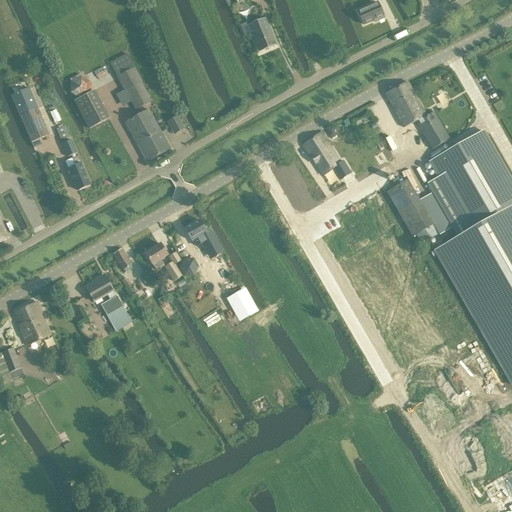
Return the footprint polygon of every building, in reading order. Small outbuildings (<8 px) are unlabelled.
[(384,18),(377,3),(357,12),(363,25),(376,19),(377,21),(384,18)] [(247,23),(241,26),(245,36),(251,33),(259,52),(276,45),(265,19),(248,26),(247,23)] [(115,74),(117,78),(134,68),(127,55),(110,64),(115,74)] [(152,102),(142,83),(143,82),(135,68),(134,68),(117,78),(124,92),(125,91),(136,110),(152,102)] [(79,75),(69,80),(70,82),(70,93),(79,99),(90,93),(90,83),(80,77),(79,75)] [(427,115),(409,81),(385,94),(404,127),(416,121),(432,148),(449,139),(433,111),(427,115)] [(11,96),(31,143),(49,135),(28,89),(11,96)] [(109,119),(94,91),(90,93),(79,99),(74,101),(89,129),(109,119)] [(147,162),(170,149),(149,110),(125,123),(147,162)] [(184,129),(178,117),(167,123),(174,135),(184,129)] [(61,141),(70,137),(65,126),(56,130),(61,141)] [(331,139),(336,136),(332,129),(327,132),(331,139)] [(345,187),(356,181),(344,161),(340,163),(321,132),(303,146),(322,175),(333,168),(341,181),(340,182),(343,187),(344,186),(345,187)] [(439,178),(427,185),(458,239),(511,207),(511,182),(483,132),(458,146),(430,162),(439,178)] [(382,137),(375,140),(380,149),(386,145),(382,137)] [(422,153),(422,152),(422,150),(421,148),(420,145),(419,144),(417,142),(415,140),(410,139),(408,139),(405,140),(401,142),(399,144),(397,146),(396,149),(396,152),(396,155),(397,157),(398,159),(399,161),(403,164),(406,165),(408,166),(410,166),(414,165),(417,163),(420,160),(421,158),(422,156),(422,153)] [(77,153),(71,141),(62,145),(68,157),(71,156),(76,154),(77,153)] [(76,154),(71,156),(76,166),(68,169),(78,191),(90,185),(81,164),(76,154)] [(319,220),(307,227),(368,329),(375,342),(441,298),(415,258),(432,243),(447,235),(425,192),(404,205),(425,240),(415,247),(409,251),(387,219),(377,200),(362,209),(355,200),(319,220)] [(511,383),(511,207),(458,239),(435,251),(511,383)] [(0,242),(9,239),(0,219),(0,242)] [(199,220),(185,229),(192,241),(199,237),(202,243),(195,247),(209,273),(225,263),(211,238),(209,239),(206,233),(199,220)] [(153,265),(156,270),(164,266),(160,260),(167,256),(160,244),(145,254),(152,265),(153,265)] [(169,257),(172,263),(164,268),(173,281),(182,276),(175,264),(181,261),(176,253),(169,257)] [(135,259),(123,266),(133,283),(140,279),(148,293),(155,289),(142,269),(141,270),(135,259)] [(185,260),(180,268),(185,276),(194,275),(198,267),(193,259),(185,260)] [(107,316),(123,307),(117,297),(116,297),(113,291),(104,275),(96,280),(97,282),(86,288),(94,302),(107,295),(110,301),(101,306),(107,316)] [(243,292),(230,299),(242,319),(254,312),(243,292)] [(164,297),(159,300),(165,308),(169,305),(164,297)] [(27,346),(50,336),(37,303),(14,314),(27,346)] [(13,349),(0,353),(0,380),(2,386),(13,382),(9,373),(21,369),(13,349)] [(23,396),(18,399),(20,404),(26,402),(23,396)]
